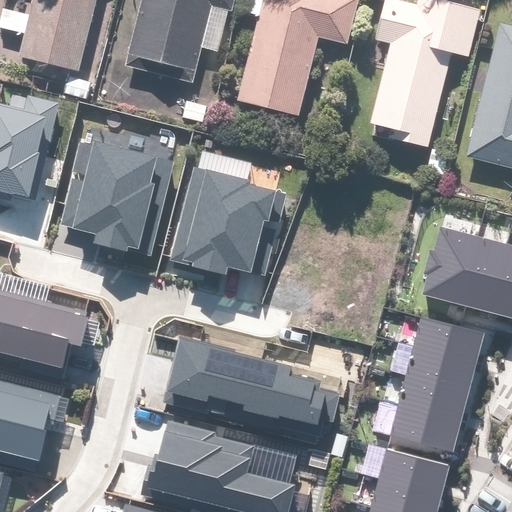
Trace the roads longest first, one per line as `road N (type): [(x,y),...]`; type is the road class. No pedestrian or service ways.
road 1 (residential): [(32,511),(84,454),(153,286)]
road 2 (residential): [(30,246),(153,286)]
